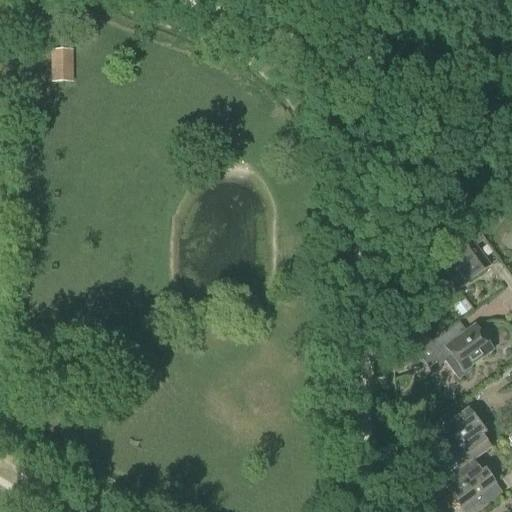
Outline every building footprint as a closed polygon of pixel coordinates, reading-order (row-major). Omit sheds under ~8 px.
[(73,52),(51,52),(51,84),(73,84),(73,52)] [(474,248),(483,241),(469,221),(450,229),(452,235),(437,245),(447,258),(437,265),(456,291),(489,268),(474,248)] [(409,371),(412,369),(419,369),(420,371),(426,367),(428,370),(435,364),(438,368),(445,364),(458,381),(471,372),(471,367),(491,352),(473,328),(465,333),(458,323),(404,364),(409,371)] [(440,447),(458,472),(476,460),(475,459),(489,449),(481,437),(485,435),(467,410),(450,422),(445,415),(427,428),(440,446),(440,447)] [(458,472),(440,485),(460,511),(461,511),(478,511),(502,495),(484,471),(480,473),(473,463),(476,461),(476,460),(458,472)]
